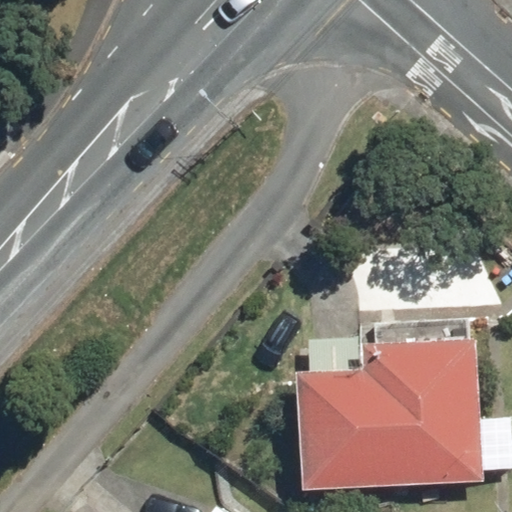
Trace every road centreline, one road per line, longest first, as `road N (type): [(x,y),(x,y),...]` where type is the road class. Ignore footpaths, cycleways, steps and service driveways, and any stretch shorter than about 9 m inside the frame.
road 1 (secondary): [(263,0),(196,74),(116,134)]
road 2 (secondary): [(116,134),(0,256)]
road 3 (tertiary): [(408,0),(511,97)]
road 4 (secondary): [(116,134),(157,0)]
